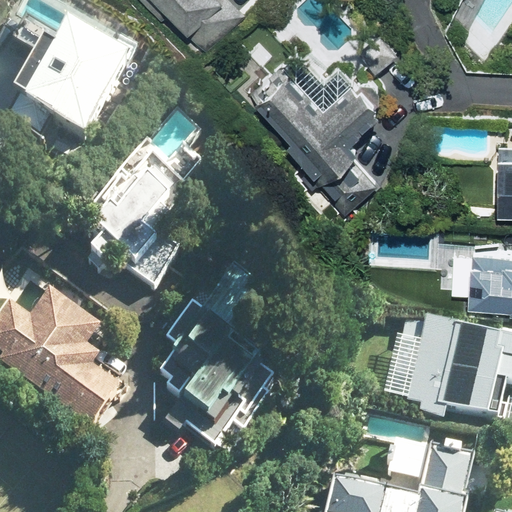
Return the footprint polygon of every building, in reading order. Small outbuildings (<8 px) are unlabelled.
[(161,0),(191,31),(209,49),(249,10),(239,0),(161,0)] [(125,71),(52,33),(28,20),(14,47),(38,60),(10,113),(3,126),(39,145),(46,132),(83,151),(125,71)] [(402,49),(382,27),(358,49),(379,71),(402,49)] [(380,181),(356,156),(365,147),(351,134),(383,102),(318,36),(258,96),(336,175),(321,191),(345,216),(380,181)] [(511,141),(501,141),(499,211),(511,211),(511,141)] [(194,146),(168,173),(145,151),(62,237),(114,287),(127,273),(149,294),(176,267),(154,246),(197,201),(187,191),(213,164),(194,146)] [(511,236),(507,236),(507,247),(468,246),(466,313),(511,314),(511,236)] [(160,379),(183,396),(161,426),(181,440),(189,429),(209,444),(223,426),(230,432),(242,441),(279,392),(267,383),(231,356),(269,306),(235,280),(203,322),(190,312),(164,347),(177,357),(160,379)] [(0,330),(0,366),(96,435),(131,386),(96,361),(106,346),(47,304),(30,328),(11,315),(0,330)] [(511,349),(406,326),(403,344),(422,348),(409,408),(422,411),(420,422),(444,427),(447,416),(499,428),(507,390),(511,391),(511,349)] [(387,490),(337,478),(329,511),(463,511),(475,463),(398,445),(387,490)]
